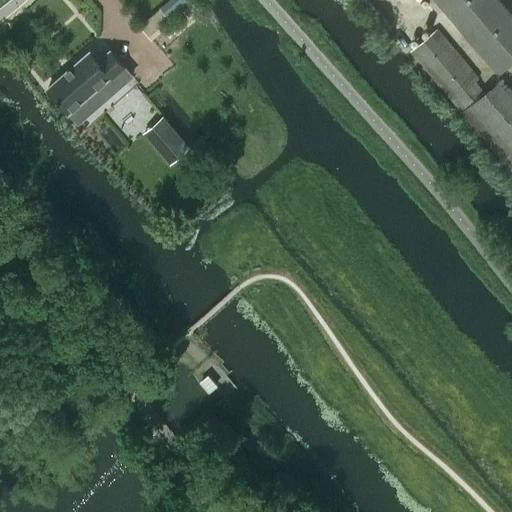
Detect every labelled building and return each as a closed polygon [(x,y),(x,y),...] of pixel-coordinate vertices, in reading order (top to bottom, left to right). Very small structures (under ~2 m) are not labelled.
[(169,0),(161,8),(170,18),(190,0),(169,0)] [(438,0),(498,71),(511,59),(511,16),(498,0),(438,0)] [(438,29),(413,51),(464,109),(462,111),(511,169),(511,87),(503,77),(490,89),(486,91),(476,79),(479,77),(438,29)] [(100,102),(132,74),(110,50),(98,60),(90,50),(47,87),(68,111),(91,92),(100,102)] [(164,116),(146,132),(171,162),(190,145),(164,116)] [(209,390),(216,384),(208,374),(201,381),(209,390)]
